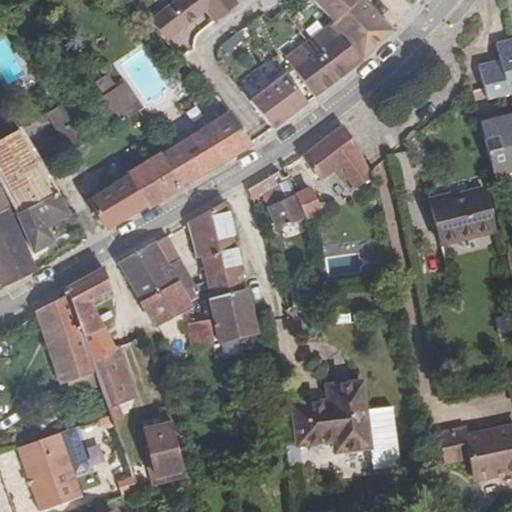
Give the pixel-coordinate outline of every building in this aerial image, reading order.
[(167,0),(173,8),(168,11),(182,33),(209,16),(217,28),(241,12),(232,0),(167,0)] [(332,23),(354,0),(309,0),(320,11),(332,23)] [(360,0),(354,0),(332,23),(366,59),(391,31),(360,0)] [(182,33),(168,11),(149,25),(166,44),(182,33)] [(366,59),(332,23),(320,11),(302,25),(317,45),(290,67),(315,98),(366,59)] [(493,178),(511,173),(511,39),(495,43),(499,61),(478,66),(487,102),(511,96),(511,97),(511,114),(479,122),(493,178)] [(94,85),(80,63),(64,73),(69,82),(51,94),(70,124),(84,147),(121,124),(104,98),(94,85)] [(307,105),(279,68),(258,84),(263,91),(250,101),(272,131),(307,105)] [(94,85),(104,98),(124,84),(115,71),(94,85)] [(124,84),(104,98),(121,124),(141,110),(124,84)] [(179,142),(201,177),(251,146),(228,111),(179,142)] [(84,147),(70,124),(51,136),(57,148),(50,153),(57,164),(84,147)] [(359,153),(341,126),(301,158),(320,182),(335,171),(351,192),(373,183),(368,172),(359,153)] [(0,173),(21,213),(53,195),(41,173),(18,132),(0,142),(0,173)] [(201,177),(179,142),(170,148),(160,155),(181,189),(201,177)] [(181,189),(160,155),(127,176),(147,208),(181,189)] [(305,221),(282,171),(247,191),(252,202),(262,197),(276,231),(305,221)] [(511,182),(511,173),(493,178),(495,187),(511,182)] [(147,208),(127,176),(86,202),(105,232),(147,208)] [(293,195),(305,221),(321,215),(310,187),(293,195)] [(484,187),(429,200),(440,249),(495,235),(484,187)] [(53,195),(21,213),(14,216),(32,255),(54,243),(46,229),(66,218),(53,195)] [(0,287),(0,288),(34,270),(0,196),(0,287)] [(208,300),(246,290),(227,202),(186,224),(186,226),(196,259),(200,258),(205,283),(208,300)] [(169,268),(168,266),(155,243),(117,265),(132,290),(169,268)] [(177,281),(183,291),(194,286),(180,259),(168,266),(169,268),(132,290),(139,303),(177,281)] [(82,337),(105,329),(91,303),(112,292),(104,272),(102,267),(64,289),(67,296),(82,337)] [(177,281),(139,303),(155,329),(192,307),(183,291),(177,281)] [(318,305),(315,290),(315,288),(290,292),(293,310),(318,305)] [(211,321),(215,346),(256,337),(252,317),(246,290),(208,300),(211,321)] [(82,337),(67,296),(35,313),(35,315),(60,385),(67,383),(74,401),(102,390),(91,362),(82,337)] [(215,346),(211,321),(187,325),(192,350),(215,346)] [(105,329),(82,337),(91,362),(116,350),(105,329)] [(133,398),(116,350),(91,362),(102,390),(108,408),(133,398)] [(372,451),(364,381),(324,385),(325,400),(289,405),(294,449),(330,445),(331,454),(372,451)] [(511,386),(498,390),(501,401),(511,398),(511,386)] [(185,479),(171,424),(144,431),(155,486),(185,479)] [(466,427),(437,433),(444,466),(469,461),(473,484),(511,475),(511,425),(467,434),(466,427)] [(89,468),(76,431),(18,450),(40,511),(43,511),(81,499),(74,476),(86,472),(89,468)]
